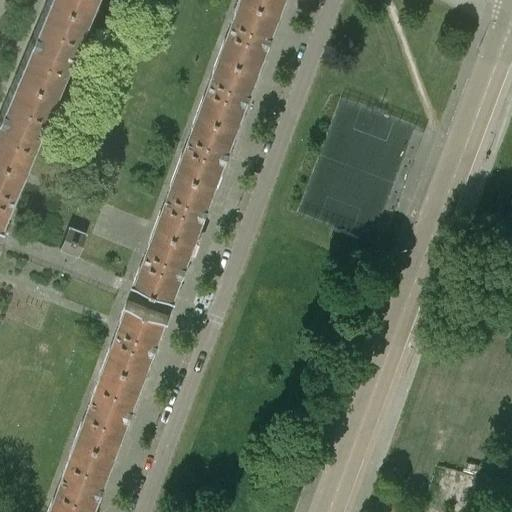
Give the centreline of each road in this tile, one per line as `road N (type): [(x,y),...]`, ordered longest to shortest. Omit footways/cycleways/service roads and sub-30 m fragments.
road 1 (residential): [(142,511),(331,0)]
road 2 (tertiary): [(331,511),(508,27)]
